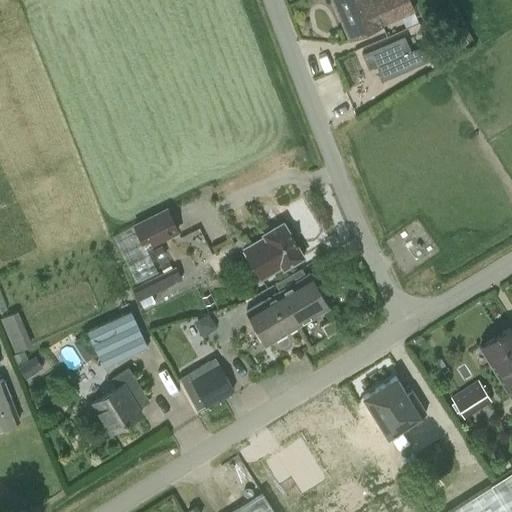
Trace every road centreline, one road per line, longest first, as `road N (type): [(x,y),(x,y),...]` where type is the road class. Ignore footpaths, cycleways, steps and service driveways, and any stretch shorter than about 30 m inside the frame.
road 1 (residential): [(401,327),(272,0)]
road 2 (unclassified): [(401,327),(107,511)]
road 3 (unclassified): [(511,260),(401,327)]
